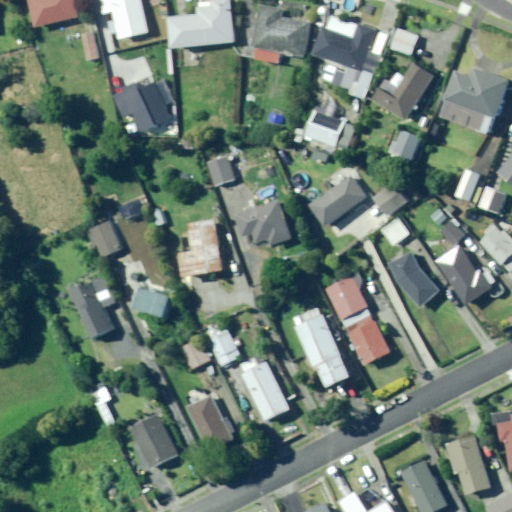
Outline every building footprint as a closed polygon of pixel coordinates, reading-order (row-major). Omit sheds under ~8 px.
[(65,21),(82,17),(77,0),(31,0),(38,27),(65,21)] [(146,8),(143,0),(102,0),(106,13),(108,13),(115,11),(117,21),(121,37),(121,38),(123,38),(125,37),(131,36),(142,33),(151,31),(151,30),(146,8)] [(199,46),(238,42),(233,0),(214,0),(215,5),(201,7),(201,14),(198,15),(184,16),(175,17),(171,18),(174,48),(176,48),(199,46)] [(288,9),(275,6),(265,4),(262,17),(257,47),(258,48),(257,57),(256,59),(276,63),(279,63),(280,64),(281,57),(282,52),(309,57),(315,22),(310,21),(287,16),(288,9)] [(365,72),(381,30),(362,23),(357,37),(344,33),(326,26),(316,54),(330,59),(365,72)] [(422,35),(420,35),(402,28),(394,48),(396,49),(398,50),(413,55),(415,56),(422,35)] [(166,29),(157,31),(159,40),(168,38),(166,29)] [(101,58),(98,44),(95,32),(93,32),(86,34),(84,34),(90,60),(101,58)] [(132,63),(138,62),(137,56),(148,54),(144,39),(133,42),(128,43),(131,55),(132,63)] [(430,70),(421,65),(418,62),(410,75),(404,71),(399,68),(398,67),(377,100),(411,121),(439,76),(430,70)] [(511,86),(511,79),(499,75),(477,67),(474,75),(459,69),(448,100),(450,100),(444,117),(489,133),(493,134),(498,118),(501,118),(511,89),(511,86)] [(335,82),(354,89),(358,79),(338,72),(335,82)] [(306,84),(305,92),(314,93),(315,85),(306,84)] [(200,101),(200,88),(188,88),(189,101),(200,101)] [(334,144),(336,133),(338,117),(305,113),(302,140),(329,144),(334,144)] [(428,130),(420,127),(418,132),(427,135),(428,130)] [(425,138),(404,130),(392,159),(414,167),(425,138)] [(345,142),(352,144),(354,137),(347,134),(345,142)] [(344,142),(341,150),(347,152),(349,144),(344,142)] [(511,182),(511,147),(511,148),(511,157),(500,173),(502,174),(511,182)] [(210,162),(219,186),(239,180),(230,155),(210,162)] [(467,168),(468,166),(460,162),(449,186),(457,190),(467,168)] [(489,187),(485,186),(484,188),(479,186),(484,174),(469,169),(458,203),(477,209),(478,205),(481,206),(481,207),(501,214),(508,194),(497,190),(489,187)] [(367,200),(371,197),(355,174),(313,205),(329,228),(356,208),(367,200)] [(391,200),(393,201),(394,201),(394,202),(396,203),(396,202),(408,206),(412,193),(388,185),(384,198),(391,200)] [(275,245),(278,244),(295,239),(283,200),(259,207),(258,206),(256,206),(248,209),(249,211),(239,214),(247,238),(257,234),(260,244),(273,240),(275,245)] [(447,209),(452,214),(455,210),(450,205),(447,209)] [(122,215),(127,224),(133,220),(129,211),(122,215)] [(396,246),(412,234),(409,229),(411,227),(405,219),(403,221),(399,216),(383,229),(396,246)] [(224,249),(222,237),(219,219),(193,224),(194,232),(197,251),(183,254),(187,278),(190,278),(216,273),(228,271),(225,254),(224,249)] [(456,246),(467,235),(452,220),(441,230),(456,246)] [(90,230),(103,258),(123,249),(110,221),(90,230)] [(511,235),(507,230),(504,232),(500,227),(483,242),(505,266),(506,265),(511,271),(511,235)] [(479,268),(472,259),(462,245),(453,252),(439,261),(471,306),(497,288),(496,285),(484,269),(481,271),(479,268)] [(445,291),(423,267),(415,251),(413,252),(391,263),(401,281),(425,309),(445,291)] [(162,281),(156,268),(148,272),(153,285),(162,281)] [(348,328),(373,315),(369,308),(371,306),(355,276),(329,290),(348,328)] [(105,308),(117,302),(105,277),(84,287),(82,283),(70,288),(94,339),(116,329),(105,308)] [(210,283),(194,289),(203,311),(219,304),(210,283)] [(137,308),(169,318),(176,295),(144,285),(137,308)] [(336,387),(353,379),(355,378),(326,314),(302,326),(299,327),(319,371),(323,370),(332,389),(336,387)] [(373,315),(348,328),(368,366),(395,352),(378,320),(376,321),(373,315)] [(243,357),(239,349),(229,329),(211,338),(212,341),(224,366),(225,366),(227,369),(234,365),(233,362),(234,361),(235,364),(244,360),(242,357),(243,357)] [(214,355),(208,343),(204,345),(201,338),(182,347),(194,370),(196,369),(212,360),(210,357),(214,355)] [(269,422),(294,409),(269,362),(266,363),(262,355),(247,363),(243,364),(248,373),(244,375),(269,422)] [(226,379),(230,386),(237,382),(234,375),(226,379)] [(170,385),(174,392),(180,389),(177,382),(170,385)] [(237,440),(227,421),(214,395),(189,408),(208,447),(212,453),(235,441),(237,440)] [(132,429),(154,470),(181,455),(160,414),(132,429)] [(109,422),(111,427),(117,425),(115,419),(109,422)] [(511,422),(502,424),(505,442),(510,442),(511,457),(511,422)] [(470,496),(479,493),(495,489),(479,436),(478,437),(450,445),(452,453),(453,457),(458,474),(462,473),(465,482),(469,495),(470,496)] [(138,458),(131,444),(128,440),(120,445),(129,463),(138,458)] [(112,511),(111,510),(113,509),(117,506),(119,509),(126,505),(125,502),(127,501),(111,473),(108,475),(107,473),(111,471),(97,446),(96,447),(80,456),(77,450),(60,460),(57,462),(65,477),(73,473),(82,489),(84,488),(88,485),(102,511),(112,511)] [(50,467),(49,466),(45,458),(31,466),(35,473),(35,475),(50,467)] [(404,473),(424,511),(439,511),(452,505),(428,460),(406,471),(404,473)] [(347,511),(395,511),(397,511),(390,501),(372,511),(370,511),(360,495),(358,493),(342,503),(347,511)] [(511,511),(511,496),(490,509),(491,511),(511,511)] [(333,511),(328,503),(311,511),(333,511)]
